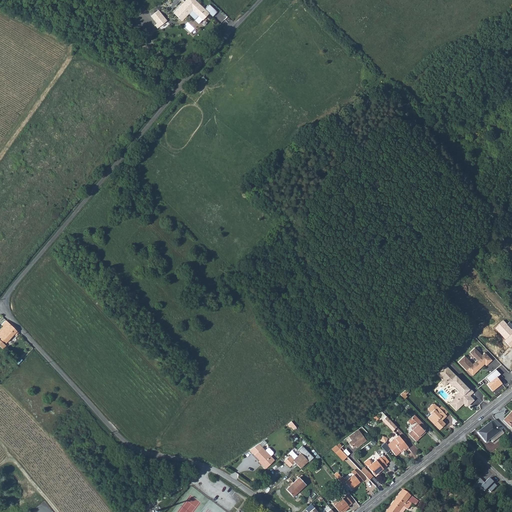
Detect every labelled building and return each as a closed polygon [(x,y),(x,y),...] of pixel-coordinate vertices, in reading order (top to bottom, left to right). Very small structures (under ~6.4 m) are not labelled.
[(186,0),(173,14),(175,15),(179,18),(181,21),(188,15),(191,18),(193,18),(196,14),(198,16),(205,10),(194,0),(186,0)] [(158,10),(151,15),(158,25),(157,25),(159,27),(166,20),(158,10)] [(195,86),(198,90),(206,82),(202,78),(195,86)] [(511,329),(503,320),(495,328),(504,339),(504,340),(510,347),(511,346),(511,329)] [(16,331),(6,321),(2,326),(3,327),(0,330),(0,337),(6,342),(16,331)] [(464,356),(458,362),(466,371),(468,369),(473,375),(484,364),(486,366),(492,360),(484,353),(482,355),(474,348),(469,353),(477,360),(472,364),(464,356)] [(458,393),(454,397),(455,398),(449,404),(453,408),(455,406),(458,409),(461,406),(460,405),(462,403),(466,406),(467,406),(470,404),(470,402),(466,399),(469,396),(473,392),(469,388),(468,389),(446,366),(437,374),(443,380),(444,379),(448,383),(452,387),(453,386),(459,392),(458,393)] [(495,369),(485,378),(489,383),(487,385),(492,391),(501,383),(496,377),(500,374),(495,369)] [(404,399),(407,397),(405,395),(409,392),(406,389),(400,394),(404,399)] [(430,413),(431,414),(427,418),(437,428),(440,429),(443,426),(443,423),(441,421),(440,419),(442,418),(443,419),(446,416),(445,414),(439,408),(437,406),(437,407),(434,404),(432,404),(428,408),(428,410),(430,413)] [(445,414),(447,412),(441,405),(439,408),(445,414)] [(373,416),(377,420),(380,417),(382,419),(386,416),(381,409),(373,416)] [(511,429),(511,411),(503,421),(511,429)] [(424,430),(423,430),(426,427),(414,415),(411,418),(416,423),(410,428),(412,430),(408,433),(415,441),(421,436),(419,434),(424,430)] [(387,425),(391,421),(386,416),(382,420),(387,425)] [(492,422),(491,421),(477,432),(486,443),(490,439),(493,442),(504,433),(501,430),(504,428),(495,420),(492,422)] [(392,430),(396,426),(391,421),(387,425),(392,430)] [(358,429),(348,436),(351,440),(349,443),(353,448),(355,446),(356,447),(366,440),(358,429)] [(394,454),(399,450),(400,451),(401,452),(408,447),(398,435),(395,438),(388,443),(386,444),(385,443),(384,443),(380,446),(386,453),(390,449),(394,454)] [(395,438),(392,435),(386,440),(388,443),(395,438)] [(262,463),(261,464),(265,468),(274,460),(270,456),(272,454),(272,452),(268,448),(267,448),(265,451),(258,444),(249,450),(259,460),(262,463)] [(300,453),(292,460),(294,462),(296,464),(300,468),(307,461),(309,462),(314,457),(302,445),(297,450),(300,453)] [(346,456),(350,453),(342,445),(339,448),(346,456)] [(342,460),(346,456),(339,448),(335,452),(342,460)] [(374,475),(387,465),(386,463),(388,461),(384,455),(381,458),(380,456),(372,462),(369,459),(368,459),(364,462),(364,463),(367,466),(374,475)] [(289,467),(294,462),(292,460),(289,456),(284,461),(289,467)] [(374,484),(378,480),(364,466),(361,469),(374,484)] [(354,485),(355,486),(363,480),(356,472),(345,480),(341,476),(337,479),(341,484),(344,481),(350,488),(354,485)] [(285,489),(292,496),(305,484),(299,477),(289,486),(286,489),(285,489)] [(479,479),(474,484),(477,487),(478,486),(484,491),(487,488),(491,492),(497,486),(489,478),(483,483),(479,479)] [(418,501),(402,489),(385,511),(401,511),(405,508),(406,509),(412,501),(416,504),(418,501)] [(345,508),(346,508),(349,505),(348,504),(351,502),(345,494),(339,499),(336,498),(333,501),(333,504),(338,510),(339,509),(341,511),(345,508)]
